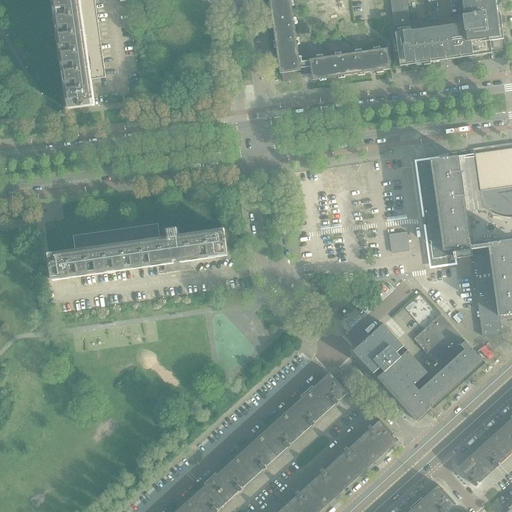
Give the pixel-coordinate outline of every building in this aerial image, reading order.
[(105,77),(94,0),(52,0),(68,110),(92,106),(88,80),(105,77)] [(293,19),(291,6),(290,0),(269,0),(270,3),(271,9),(271,15),(272,21),(273,28),(274,35),(295,31),(294,25),(293,19)] [(505,47),(502,26),(498,26),(497,13),(495,0),(461,0),(463,15),(462,16),(462,15),(445,18),(446,26),(411,31),(411,30),(410,30),(409,24),(410,24),(406,0),(390,0),(394,26),(396,26),(396,33),(395,33),(400,66),(423,63),(424,65),(431,64),(430,62),(491,53),(491,49),(505,47)] [(295,31),(274,35),(275,41),(276,48),(277,54),(278,60),(279,66),(280,74),(281,73),(289,72),(300,71),(301,71),(299,63),(299,57),(298,51),(297,45),(296,39),(295,31)] [(390,69),(387,49),(380,50),(374,50),(361,52),(355,53),(348,54),(351,75),(358,74),(364,73),(371,72),(376,71),(383,70),(390,69)] [(351,75),(348,54),(341,55),(335,56),(323,58),(317,59),(309,60),(309,61),(311,73),(312,79),(312,80),(319,79),(326,78),(332,78),(337,77),(338,77),(344,76),(351,75)] [(311,73),(309,61),(299,63),(301,71),(300,71),(300,73),(303,73),(303,74),(311,73)] [(291,81),(289,72),(281,73),(283,82),(291,81)] [(224,87),(222,73),(209,75),(211,89),(224,87)] [(511,143),(474,149),(474,154),(479,192),(482,207),(489,211),(496,215),(502,217),(506,217),(511,217),(511,143)] [(482,207),(474,154),(457,156),(457,159),(459,159),(466,210),(483,208),(482,207)] [(471,257),(472,257),(471,247),(471,245),(466,210),(459,159),(457,159),(457,156),(436,159),(436,160),(417,162),(429,253),(431,253),(431,252),(435,252),(436,261),(453,259),(454,259),(471,257)] [(228,256),(225,233),(224,229),(178,236),(177,228),(167,230),(168,237),(159,238),(157,224),(73,236),(75,250),(49,254),(49,257),(53,281),(164,265),(163,263),(169,262),(170,266),(178,265),(179,266),(180,267),(181,266),(182,265),(182,264),(182,263),(181,262),(180,262),(180,260),(189,259),(190,261),(228,256)] [(407,232),(389,235),(391,253),(397,252),(397,253),(409,251),(407,232)] [(511,239),(490,243),(471,245),(471,247),(472,257),(471,257),(472,268),(473,273),(474,282),(477,301),(478,310),(480,319),(482,336),(502,334),(501,328),(503,328),(502,326),(500,326),(499,316),(501,316),(511,314),(511,239)] [(430,376),(427,373),(427,372),(425,370),(423,368),(421,366),(418,363),(416,361),(415,359),(412,355),(410,354),(408,352),(407,351),(405,353),(402,349),(401,348),(403,346),(400,343),(399,341),(397,340),(394,336),(393,335),(390,332),(388,329),(386,327),(383,324),(370,336),(369,336),(366,338),(366,339),(353,351),(360,359),(367,367),(373,374),(375,372),(377,373),(380,377),(385,383),(383,385),(385,386),(391,393),(397,400),(404,407),(410,414),(416,421),(430,409),(428,406),(431,405),(433,407),(433,406),(431,404),(438,398),(445,392),(445,391),(452,385),(459,379),(466,373),(467,372),(474,366),(480,360),(482,362),(483,361),(471,348),(465,341),(461,337),(443,316),(441,314),(413,339),(433,361),(435,360),(443,369),(433,378),(431,377),(430,376)] [(337,400),(346,392),(347,394),(348,393),(329,373),(307,393),(324,412),(335,402),(336,404),(339,402),(337,400)] [(313,422),(324,412),(307,393),(283,415),(300,434),(311,424),(312,426),(313,426),(315,424),(313,422)] [(289,443),(300,434),(283,415),(259,437),(276,456),(286,446),(288,448),(291,445),(289,443)] [(511,415),(510,417),(511,418),(492,436),(508,454),(511,450),(511,415)] [(375,458),(396,439),(397,439),(380,420),(379,420),(372,427),(370,425),(368,427),(369,429),(358,440),(375,458)] [(498,463),(508,454),(492,436),(469,457),(485,475),(495,466),(497,467),(499,465),(498,463)] [(265,466),(276,456),(259,437),(234,459),(251,478),(262,468),(264,470),(266,467),(265,466)] [(352,479),(375,458),(358,440),(348,449),(346,447),(344,449),(345,451),(335,461),(352,479)] [(485,475),(469,457),(458,467),(475,487),(478,484),(476,483),(485,475)] [(241,487),(251,478),(234,459),(210,481),(227,499),(228,498),(238,490),(240,492),(242,489),(241,487)] [(327,502),(352,479),(335,461),(324,470),(322,469),(320,471),(321,473),(310,483),(327,502)] [(217,509),(222,504),(223,505),(230,500),(228,498),(227,499),(210,481),(186,502),(195,511),(213,511),(214,511),(217,511),(218,511),(217,509)] [(292,511),(315,511),(327,502),(310,483),(300,493),(298,491),(295,493),(297,495),(286,505),(292,511)] [(456,504),(438,485),(422,499),(421,498),(414,504),(421,511),(446,511),(445,511),(454,503),(455,505),(456,504)] [(195,511),(186,502),(175,511),(195,511)]
